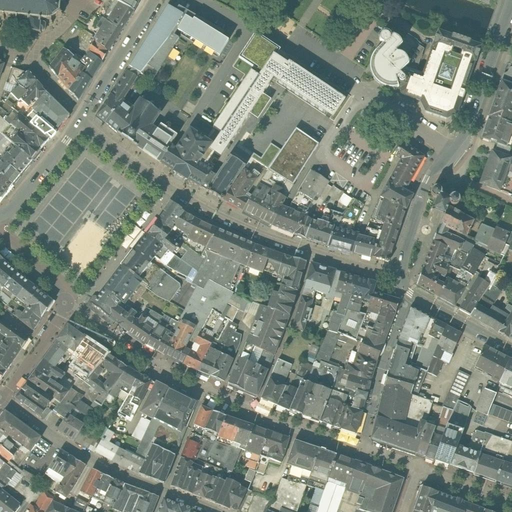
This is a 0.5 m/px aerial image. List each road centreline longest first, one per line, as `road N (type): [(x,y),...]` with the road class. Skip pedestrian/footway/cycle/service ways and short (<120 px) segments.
road 1 (residential): [(81,121),(163,182),(244,227),(399,273)]
road 2 (residential): [(214,511),(128,477),(0,401)]
road 3 (residential): [(441,160),(467,134),(511,8)]
road 4 (residential): [(81,121),(31,60),(93,0)]
road 5 (residential): [(155,0),(81,121)]
road 6 (residential): [(511,350),(420,307),(399,273)]
road 7 (residential): [(81,121),(0,219)]
road 8 (residential): [(399,273),(441,160)]
